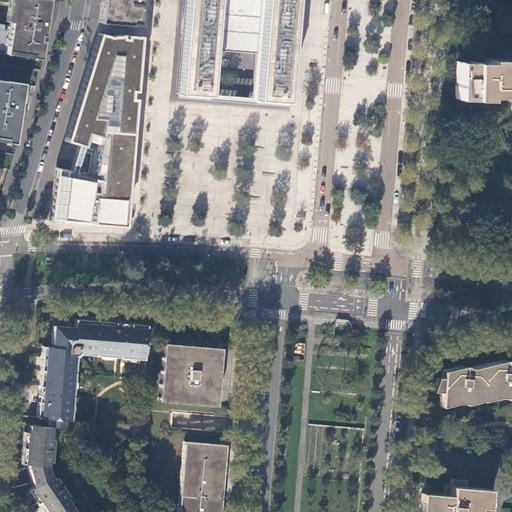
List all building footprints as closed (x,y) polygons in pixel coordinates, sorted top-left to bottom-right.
[(5,50),(39,55),(47,0),(12,0),(9,22),(8,25),(8,29),(5,50)] [(139,25),(141,0),(100,0),(98,22),(139,25)] [(291,29),(291,23),(291,19),(292,11),(292,0),(183,0),(176,97),(284,106),(290,36),(291,29)] [(105,35),(98,31),(63,141),(76,145),(72,156),(68,168),(55,166),(52,189),(49,209),(48,218),(123,226),(127,169),(137,31),(123,30),(123,33),(105,35)] [(39,55),(5,50),(4,53),(39,59),(39,55)] [(511,50),(511,51),(507,59),(455,58),(455,82),(455,86),(454,99),(484,99),(505,100),(506,101),(511,112),(511,50)] [(0,137),(13,139),(21,83),(3,80),(0,79),(0,137)] [(409,213),(402,212),(401,226),(408,227),(409,213)] [(145,344),(147,324),(130,322),(130,326),(127,326),(127,324),(126,322),(122,322),(119,323),(119,325),(115,325),(116,321),(76,317),(74,328),(71,327),(71,326),(60,325),(59,331),(52,331),(51,342),(53,342),(52,346),(43,345),(40,385),(43,385),(43,389),(42,389),(39,391),(39,394),(41,397),(42,397),(42,401),(38,400),(37,417),(49,418),(62,419),(65,419),(68,420),(74,355),(76,355),(79,353),(79,350),(144,355),(145,344)] [(158,397),(215,402),(217,375),(220,344),(164,339),(158,397)] [(439,390),(438,399),(446,400),(446,398),(456,399),(456,401),(462,402),(463,397),(473,398),(473,396),(479,397),(480,391),(488,393),(489,390),(497,392),(497,394),(505,396),(506,391),(511,391),(511,360),(510,361),(503,359),(469,367),(462,364),(441,369),(441,376),(436,376),(430,389),(439,390)] [(62,419),(49,418),(48,427),(51,427),(61,428),(62,419)] [(74,511),(65,498),(67,496),(54,477),(52,478),(47,471),(48,462),(50,462),(52,439),(50,439),(51,427),(48,427),(44,427),(28,425),(28,433),(26,433),(24,464),(26,464),(33,487),(30,488),(46,511),(74,511)] [(183,438),(177,511),(219,511),(224,459),(225,441),(183,438)] [(465,487),(466,480),(450,479),(449,485),(444,485),(443,494),(419,493),(418,511),(419,511),(475,511),(476,506),(486,507),(488,489),(465,487)]
